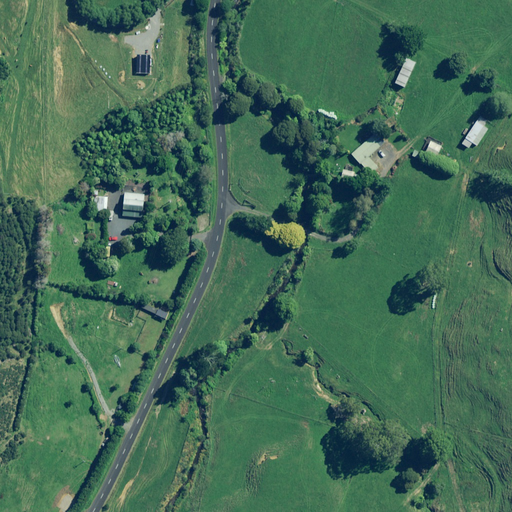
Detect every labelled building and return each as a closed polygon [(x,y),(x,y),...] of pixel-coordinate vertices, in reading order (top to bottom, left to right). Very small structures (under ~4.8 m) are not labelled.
[(416,63),(407,58),(395,83),(404,88),(416,63)] [(477,146),(488,129),(483,126),(488,118),(482,114),(462,144),(469,149),(472,143),(477,146)] [(385,143),(377,133),(352,154),(360,164),(361,163),(370,174),(377,168),(368,157),(385,143)] [(442,144),(431,140),(426,152),(437,157),(442,144)] [(420,153),(414,150),(412,156),(417,159),(420,153)] [(145,196),(125,193),(122,216),(143,218),(145,196)] [(106,212),(107,199),(99,198),(97,211),(106,212)]
